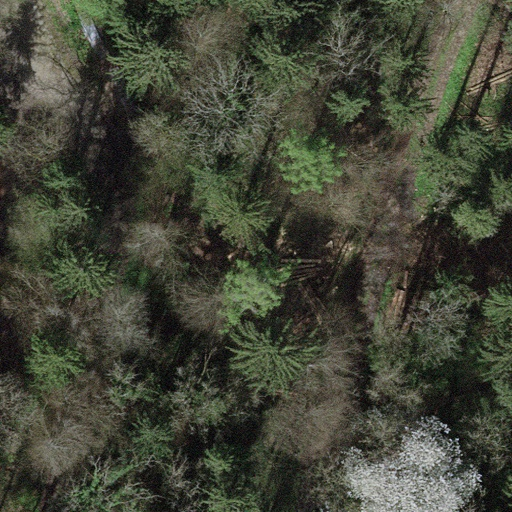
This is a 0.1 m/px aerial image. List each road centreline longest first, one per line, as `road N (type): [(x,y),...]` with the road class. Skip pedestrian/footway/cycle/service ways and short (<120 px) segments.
road 1 (track): [(328,511),(328,463),(416,152),(478,0)]
road 2 (track): [(0,75),(34,71),(104,124),(114,212),(65,511)]
